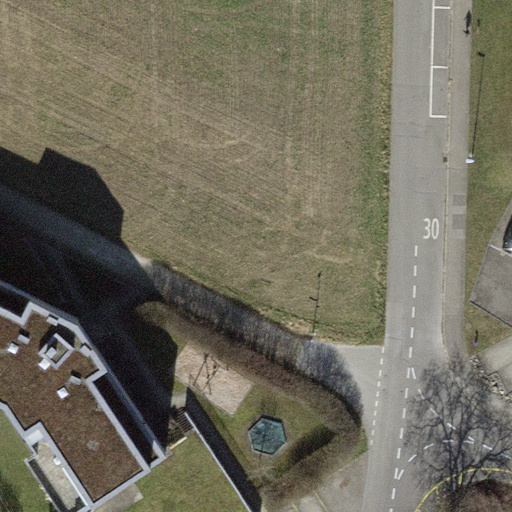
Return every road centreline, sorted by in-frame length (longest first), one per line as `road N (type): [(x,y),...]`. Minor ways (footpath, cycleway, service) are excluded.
road 1 (track): [(0,193),(436,406)]
road 2 (residential): [(454,0),(436,406)]
